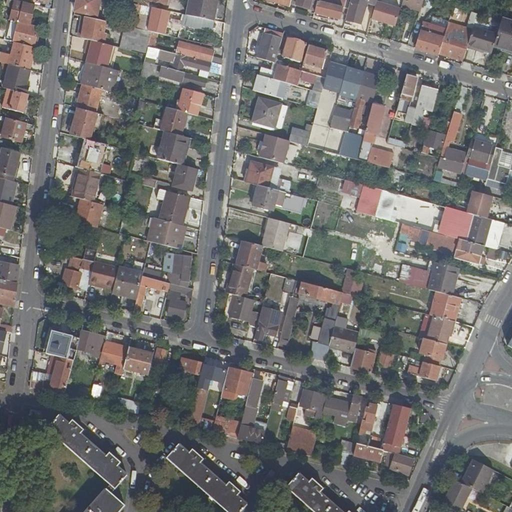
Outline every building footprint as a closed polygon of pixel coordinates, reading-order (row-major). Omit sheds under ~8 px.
[(15,0),(10,20),(12,20),(19,22),(30,25),(31,22),(35,5),(33,4),(23,2),(21,1),(15,0)] [(97,15),(99,0),(77,0),(76,11),(97,15)] [(120,0),(119,0),(107,0),(106,4),(105,4),(102,16),(107,17),(110,5),(125,9),(125,11),(136,14),(137,10),(141,10),(138,28),(148,31),(152,7),(120,0)] [(158,0),(157,6),(167,8),(168,0),(158,0)] [(191,0),(188,15),(189,15),(200,18),(215,21),(216,21),(217,12),(215,12),(217,0),(191,0)] [(291,0),(291,3),(315,10),(317,0),(291,0)] [(344,8),(349,10),(351,0),(317,0),(315,10),(315,13),(317,13),(316,17),(326,19),(327,16),(341,20),(344,8)] [(351,0),(349,10),(346,21),(361,25),(367,7),(359,5),(360,3),(375,7),(377,0),(351,0)] [(403,0),(402,6),(420,11),(423,0),(403,0)] [(430,0),(429,0),(425,14),(423,20),(422,23),(427,24),(430,16),(434,1),(430,0)] [(415,48),(438,55),(439,53),(448,23),(449,21),(439,18),(443,4),(434,1),(430,16),(427,24),(422,23),(415,48)] [(506,4),(500,2),(497,13),(503,15),(506,4)] [(170,11),(155,8),(150,30),(165,34),(166,27),(172,28),(174,19),(169,18),(170,11)] [(439,53),(464,61),(468,46),(473,29),(478,15),(472,13),(468,29),(448,23),(439,53)] [(200,18),(189,15),(187,24),(198,26),(198,27),(213,30),(215,21),(200,18)] [(87,17),(81,38),(84,38),(90,40),(108,44),(111,34),(104,32),(107,21),(87,17)] [(511,21),(502,18),(497,36),(494,45),(511,50),(511,21)] [(12,20),(7,40),(15,42),(34,47),(39,27),(33,26),(30,25),(19,22),(12,20)] [(125,26),(120,47),(146,54),(148,46),(152,32),(149,31),(148,31),(138,28),(125,26)] [(263,47),(259,58),(271,62),(277,63),(277,64),(287,33),(269,28),(267,33),(270,34),(266,48),(263,47)] [(468,46),(492,53),(494,45),(497,36),(473,29),(468,46)] [(155,48),(158,33),(152,32),(148,46),(155,48)] [(288,39),(283,56),(288,58),(287,61),(290,61),(291,59),(301,62),(306,44),(288,39)] [(92,49),(88,62),(89,63),(111,69),(117,47),(108,44),(90,40),(88,48),(92,49)] [(30,70),(36,48),(34,47),(15,42),(11,55),(2,53),(0,59),(0,61),(10,64),(30,70)] [(179,42),(176,53),(185,56),(185,54),(212,61),(213,56),(214,51),(179,42)] [(151,63),(155,48),(148,46),(146,54),(144,61),(151,63)] [(332,53),(309,46),(304,62),(328,70),(332,53)] [(172,62),(170,68),(182,71),(184,64),(200,69),(207,70),(209,71),(211,64),(197,60),(197,59),(185,56),(176,53),(174,62),(172,62)] [(221,58),(213,56),(212,61),(211,62),(220,65),(220,64),(221,58)] [(346,75),(345,75),(344,77),(343,81),(342,87),(350,89),(355,72),(357,65),(358,59),(350,57),(346,75)] [(160,74),(162,66),(151,63),(144,61),(140,77),(145,78),(147,78),(149,71),(160,74)] [(211,62),(211,64),(209,71),(219,73),(220,65),(211,62)] [(271,62),(268,70),(274,71),(277,63),(271,62)] [(111,69),(89,63),(83,84),(84,84),(102,89),(114,93),(120,71),(111,69)] [(297,86),(301,71),(277,64),(277,63),(274,71),(268,70),(259,67),(257,75),(259,75),(286,83),(297,86)] [(30,70),(10,64),(3,88),(9,89),(15,91),(27,94),(29,87),(26,86),(31,70),(30,70)] [(185,73),(185,72),(182,71),(170,68),(162,66),(160,74),(205,86),(207,79),(185,73)] [(205,77),(207,70),(200,69),(198,76),(205,77)] [(381,78),(364,73),(357,97),(358,98),(353,117),(361,119),(362,113),(367,115),(369,107),(364,106),(366,100),(374,102),(381,78)] [(282,99),(286,83),(259,75),(255,91),(282,99)] [(333,78),(326,76),(326,78),(323,87),(321,93),(317,108),(314,123),(313,124),(313,125),(311,133),(310,137),(308,146),(316,148),(322,122),(321,122),(327,100),(329,100),(332,90),(335,91),(340,92),(342,87),(343,81),(344,77),(338,75),(337,79),(333,78)] [(417,78),(407,75),(399,104),(409,106),(417,78)] [(318,76),(314,91),(321,93),(323,87),(326,78),(318,76)] [(84,84),(77,108),(78,108),(95,113),(100,98),(102,89),(84,84)] [(417,107),(416,108),(413,120),(412,123),(420,126),(423,116),(432,118),(434,111),(433,111),(438,92),(422,87),(417,107)] [(184,88),(179,110),(188,113),(195,115),(198,104),(201,105),(204,94),(184,88)] [(24,113),(29,95),(27,94),(15,91),(9,89),(4,107),(24,113)] [(311,91),(307,105),(314,107),(317,108),(321,93),(314,91),(311,91)] [(139,99),(128,96),(125,105),(136,108),(138,100),(139,99)] [(100,114),(104,100),(100,98),(95,113),(97,113),(100,114)] [(281,106),(260,100),(257,108),(279,114),(281,106)] [(368,154),(366,162),(390,169),(391,169),(395,154),(371,148),(376,129),(378,129),(384,107),(373,105),(365,136),(361,152),(368,154)] [(287,107),(281,106),(279,114),(275,128),(274,131),(282,129),(287,107)] [(182,136),(188,113),(179,110),(166,107),(160,130),(166,132),(182,136)] [(413,120),(416,108),(410,107),(406,122),(412,124),(412,123),(413,120)] [(90,140),(97,113),(95,113),(78,108),(71,135),(88,139),(90,140)] [(279,114),(257,108),(254,122),(275,128),(279,114)] [(461,117),(453,115),(443,150),(440,158),(464,165),(465,165),(467,157),(447,151),(451,139),(455,140),(461,117)] [(429,128),(432,118),(423,116),(420,126),(429,128)] [(361,119),(353,117),(351,123),(359,125),(361,119)] [(5,125),(4,131),(2,136),(21,142),(24,134),(25,131),(27,123),(7,118),(6,121),(5,125)] [(350,123),(333,118),(330,128),(347,133),(350,123)] [(352,149),(361,152),(365,136),(356,134),(359,125),(351,123),(349,133),(356,135),(352,149)] [(158,159),(166,132),(160,130),(139,124),(132,152),(136,152),(139,153),(158,159)] [(292,128),(288,141),(292,142),(308,146),(310,137),(311,133),(292,128)] [(434,132),(428,131),(424,145),(431,147),(434,132)] [(182,165),(190,138),(182,136),(166,132),(158,159),(180,164),(182,165)] [(431,147),(438,149),(441,134),(434,132),(431,147)] [(438,149),(442,150),(446,136),(441,134),(438,149)] [(288,141),(266,135),(264,142),(262,150),(261,157),(287,164),(292,142),(288,141)] [(398,138),(390,136),(388,144),(396,146),(398,138)] [(102,174),(109,145),(90,140),(88,139),(80,168),(98,173),(101,174),(102,174)] [(496,147),(472,140),(467,157),(465,165),(464,167),(468,168),(466,175),(487,181),(490,171),(496,148),(496,147)] [(339,144),(336,154),(342,156),(344,146),(339,144)] [(431,147),(424,145),(422,153),(440,158),(443,150),(442,150),(438,149),(431,147)] [(0,178),(13,181),(21,153),(3,148),(2,150),(0,157),(0,178)] [(502,150),(496,148),(490,171),(487,181),(486,186),(504,191),(506,184),(507,184),(508,177),(511,177),(511,162),(511,166),(506,164),(506,167),(498,165),(502,150)] [(368,154),(361,152),(358,160),(366,162),(368,154)] [(464,165),(440,158),(437,170),(460,176),(464,165)] [(252,162),(246,182),(259,186),(275,190),(281,170),(252,162)] [(182,165),(180,164),(174,186),(192,191),(198,169),(182,165)] [(90,201),(98,173),(80,168),(79,168),(76,178),(79,179),(75,197),(82,199),(90,201)] [(392,192),(398,171),(391,169),(390,169),(384,190),(392,192)] [(153,180),(130,174),(128,181),(160,189),(168,191),(169,192),(171,185),(153,180)] [(0,201),(11,205),(17,182),(13,181),(0,178),(0,201)] [(286,193),(275,190),(259,186),(254,206),(273,211),(275,201),(283,203),(286,193)] [(165,202),(160,220),(183,226),(191,198),(169,192),(168,191),(160,189),(157,199),(165,202)] [(378,189),(371,215),(376,217),(383,190),(378,189)] [(389,220),(396,194),(392,192),(384,190),(383,190),(376,217),(389,220)] [(474,191),(473,191),(467,213),(472,214),(486,218),(493,196),(474,191)] [(305,198),(286,193),(283,203),(302,209),(305,198)] [(97,228),(103,205),(90,201),(82,199),(75,222),(97,228)] [(11,205),(0,201),(0,227),(10,230),(16,206),(11,205)] [(472,214),(465,241),(483,246),(490,219),(486,218),(472,214)] [(179,240),(183,226),(160,220),(155,218),(149,241),(180,250),(183,241),(179,240)] [(270,218),(262,246),(282,252),(289,223),(270,218)] [(66,226),(66,228),(58,226),(55,242),(68,245),(69,238),(75,239),(77,228),(66,226)] [(400,226),(397,240),(407,242),(410,228),(400,226)] [(478,264),(483,246),(465,241),(460,240),(455,257),(478,264)] [(396,241),(393,250),(405,253),(407,244),(396,241)] [(262,246),(243,242),(237,265),(256,270),(266,272),(268,264),(258,262),(262,246)] [(72,256),(94,261),(97,251),(86,248),(86,250),(75,247),(72,256)] [(293,247),(291,254),(298,256),(300,249),(293,247)] [(168,265),(170,265),(173,266),(173,273),(169,272),(169,277),(189,282),(192,256),(175,254),(174,263),(168,262),(168,265)] [(94,261),(72,256),(70,266),(81,269),(80,273),(66,269),(62,284),(69,286),(72,287),(87,291),(89,284),(90,279),(92,271),(94,261)] [(113,288),(119,267),(94,261),(92,271),(90,279),(89,284),(97,286),(98,284),(113,288)] [(433,273),(429,290),(436,292),(456,297),(460,286),(464,270),(430,261),(427,272),(433,273)] [(1,262),(0,265),(0,278),(17,283),(19,266),(1,262)] [(237,265),(235,264),(226,293),(235,295),(247,298),(256,270),(237,265)] [(422,287),(425,269),(400,264),(397,282),(422,287)] [(144,269),(139,267),(138,272),(133,271),(120,267),(113,293),(123,295),(124,293),(138,296),(143,276),(144,269)] [(349,269),(341,267),(337,280),(345,282),(349,269)] [(162,273),(144,268),(144,269),(143,276),(160,280),(162,273)] [(345,282),(342,293),(343,293),(350,295),(352,289),(356,271),(349,269),(345,282)] [(161,290),(168,292),(168,290),(170,283),(160,280),(143,276),(138,296),(137,299),(133,312),(140,314),(147,286),(157,289),(161,290)] [(0,304),(14,308),(17,283),(0,278),(0,304)] [(283,290),(292,292),(295,280),(287,278),(283,290)] [(301,286),(302,282),(295,280),(292,292),(292,293),(295,294),(297,285),(301,286)] [(318,343),(330,346),(330,344),(335,327),(343,293),(302,282),(301,286),(299,294),(333,303),(332,307),(330,306),(329,309),(327,318),(325,317),(318,343)] [(189,298),(192,299),(193,289),(170,283),(168,290),(169,290),(167,299),(171,300),(168,314),(183,318),(186,303),(178,301),(180,292),(189,295),(189,298)] [(455,322),(461,298),(456,297),(436,292),(430,316),(434,317),(455,322)] [(295,294),(292,293),(280,339),(287,341),(288,340),(298,298),(295,297),(295,294)] [(248,326),(257,328),(259,321),(262,307),(263,303),(247,298),(235,295),(229,317),(249,322),(248,326)] [(257,328),(255,338),(263,340),(265,334),(275,336),(282,312),(262,307),(259,321),(257,328)] [(434,317),(427,339),(446,344),(448,336),(451,337),(454,322),(434,317)] [(0,323),(0,329),(11,332),(12,327),(0,323)] [(338,346),(337,349),(354,353),(355,349),(358,338),(359,333),(335,327),(330,344),(338,346)] [(369,331),(360,329),(359,333),(358,338),(367,341),(369,331)] [(91,357),(100,359),(104,343),(105,337),(81,330),(76,349),(92,353),(91,357)] [(52,331),(46,353),(59,357),(72,360),(76,343),(69,341),(71,336),(64,334),(57,332),(52,331)] [(427,339),(425,339),(420,354),(426,356),(424,363),(439,367),(441,360),(442,360),(446,344),(427,339)] [(105,342),(101,359),(120,364),(118,369),(123,370),(124,368),(124,365),(129,348),(105,342)] [(154,354),(129,348),(124,365),(124,368),(148,374),(154,354)] [(164,365),(167,350),(158,348),(154,362),(164,365)] [(367,353),(355,349),(354,353),(350,368),(370,373),(376,352),(368,349),(367,353)] [(389,368),(392,354),(380,351),(377,365),(389,368)] [(50,393),(64,396),(72,367),(73,361),(72,360),(59,357),(50,393)] [(190,372),(190,373),(200,376),(203,364),(183,359),(180,369),(190,372)] [(436,381),(440,367),(439,367),(424,363),(422,369),(412,366),(409,375),(437,382),(437,381),(436,381)] [(225,371),(203,365),(200,377),(197,391),(187,426),(196,428),(202,401),(204,401),(210,378),(222,381),(225,371)] [(235,392),(248,396),(252,379),(253,374),(243,372),(238,370),(238,368),(232,366),(231,368),(229,368),(224,389),(225,390),(223,397),(233,400),(235,392)] [(31,378),(30,388),(48,392),(50,383),(45,381),(47,375),(37,373),(35,379),(31,378)] [(190,389),(197,391),(200,377),(194,375),(190,389)] [(288,382),(289,378),(279,376),(272,403),(280,405),(280,406),(281,406),(282,406),(283,399),(289,401),(291,391),(286,390),(288,382)] [(262,382),(252,379),(248,396),(240,425),(237,438),(261,444),(263,439),(265,432),(250,428),(252,421),(262,382)] [(100,387),(93,385),(91,393),(89,402),(96,404),(100,387)] [(81,390),(78,400),(89,402),(91,393),(81,390)] [(327,396),(304,390),(301,405),(308,408),(316,410),(315,417),(321,419),(322,413),(326,398),(327,396)] [(356,421),(362,397),(354,395),(351,404),(326,398),(322,413),(335,416),(333,422),(346,425),(348,419),(356,421)] [(280,405),(272,403),(271,409),(279,412),(280,406),(280,405)] [(368,409),(366,408),(359,433),(362,434),(366,431),(366,429),(373,430),(375,423),(374,423),(376,414),(379,415),(381,404),(378,404),(377,406),(369,404),(368,409)] [(411,409),(392,404),(383,440),(380,450),(384,450),(395,453),(399,454),(411,409)] [(138,414),(140,407),(132,405),(131,412),(138,414)] [(286,421),(294,422),(297,408),(290,407),(286,421)] [(316,410),(308,408),(308,410),(311,411),(309,416),(315,417),(316,410)] [(181,410),(180,418),(187,420),(189,412),(181,410)] [(110,485),(86,511),(118,511),(124,506),(111,494),(127,476),(117,468),(120,463),(109,454),(106,458),(79,434),(83,430),(72,421),(68,425),(58,416),(46,429),(110,485)] [(208,421),(205,431),(212,432),(215,423),(208,421)] [(266,425),(252,421),(250,428),(265,432),(266,425)] [(237,438),(240,425),(228,422),(227,426),(221,424),(219,434),(237,438)] [(303,435),(291,432),(289,440),(301,443),(303,435)] [(369,440),(367,446),(380,450),(383,440),(377,438),(376,442),(369,440)] [(276,445),(277,443),(263,439),(261,444),(273,447),(273,444),(276,445)] [(301,443),(289,440),(288,446),(287,451),(311,457),(313,446),(301,443)] [(350,454),(378,461),(381,462),(382,455),(384,450),(380,450),(367,446),(356,444),(342,440),(339,451),(341,452),(350,454)] [(226,511),(239,511),(246,505),(236,496),(239,492),(228,483),(225,487),(199,463),(202,460),(191,450),(188,454),(178,445),(166,458),(226,511)] [(392,462),(395,453),(384,450),(382,455),(387,456),(386,460),(392,462)] [(350,454),(341,452),(339,461),(347,463),(350,454)] [(413,460),(395,453),(392,462),(386,460),(383,467),(390,469),(408,475),(413,460)] [(491,468),(471,458),(459,481),(469,486),(480,491),(491,468)] [(348,511),(349,511),(348,511),(340,511),(319,493),(322,489),(311,479),(307,483),(297,474),(285,488),(312,511),(348,511)] [(442,502),(459,510),(469,486),(459,481),(453,478),(442,502)]
